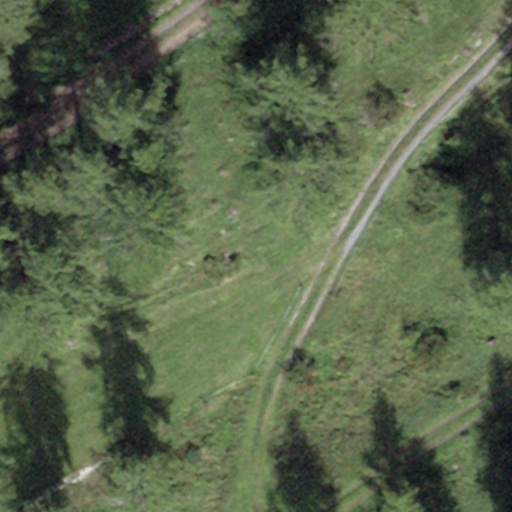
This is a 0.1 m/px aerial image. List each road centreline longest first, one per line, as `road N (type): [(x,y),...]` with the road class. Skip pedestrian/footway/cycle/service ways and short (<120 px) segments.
road 1 (track): [(244,441),(333,277),(436,120),(511,25)]
road 2 (track): [(214,0),(0,139)]
